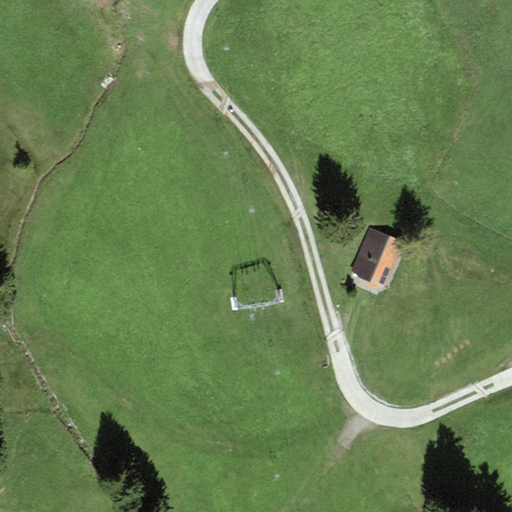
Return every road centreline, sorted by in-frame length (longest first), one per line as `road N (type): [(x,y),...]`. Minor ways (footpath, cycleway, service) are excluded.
road 1 (track): [(204,0),(189,43),(199,78),(261,145),(290,210),(327,337),(358,401)]
road 2 (track): [(358,401),(402,416),(511,373)]
